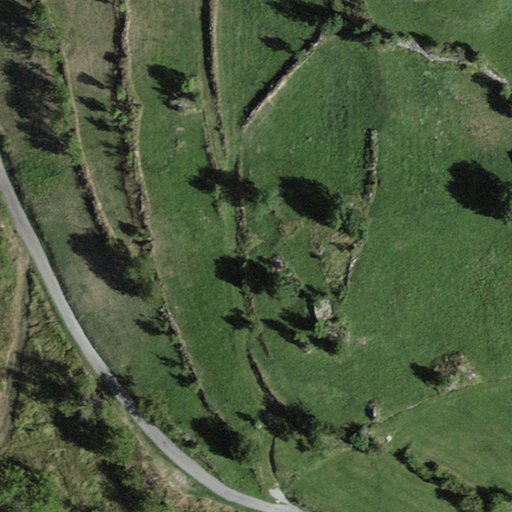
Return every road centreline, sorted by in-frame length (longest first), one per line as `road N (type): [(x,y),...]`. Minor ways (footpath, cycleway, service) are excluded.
road 1 (track): [(292,511),(275,498),(266,457),(269,407),(249,366),(208,102),(203,0)]
road 2 (unclassified): [(0,162),(82,344),(137,416),(189,467),(276,511)]
